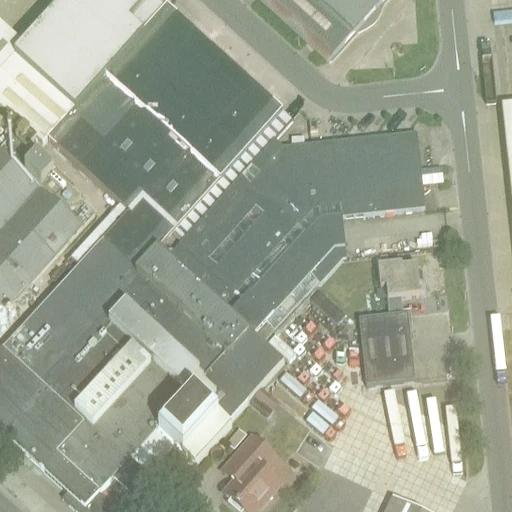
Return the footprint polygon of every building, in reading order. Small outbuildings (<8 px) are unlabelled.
[(151,511),(279,366),(153,251),(278,114),(152,0),(64,0),(0,70),(0,102),(125,213),(0,350),(0,431),(85,511),(113,481),(147,511),(151,511)] [(256,0),(329,66),(389,0),(256,0)] [(0,321),(95,218),(25,154),(36,142),(11,119),(1,129),(0,127),(0,321)] [(345,251),(342,221),(424,212),(416,137),(282,151),(274,143),(179,247),(180,247),(168,260),(263,346),(315,289),(317,287),(309,279),(333,252),(345,251)] [(389,319),(402,317),(400,301),(421,298),(420,294),(418,294),(416,269),(401,271),(400,266),(377,269),(379,290),(385,290),(389,319)] [(292,367),(334,325),(316,307),(274,349),(292,367)] [(407,317),(402,317),(389,319),(358,322),(365,390),(415,384),(407,317)] [(262,395),(250,408),(268,422),(278,409),(279,409),(262,395)] [(238,432),(227,445),(234,451),(245,438),(238,432)] [(224,497),(240,511),(257,511),(280,486),(261,470),(272,457),(252,441),(233,464),(244,473),(224,497)] [(416,511),(394,501),(388,511),(416,511)]
